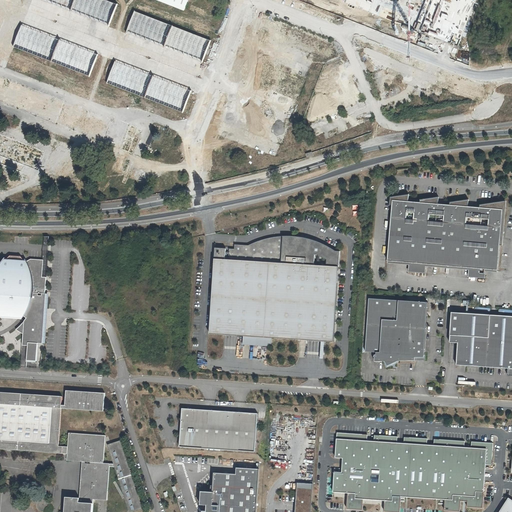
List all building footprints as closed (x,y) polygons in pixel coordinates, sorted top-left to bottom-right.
[(112,1),(110,0),(44,0),(104,23),(112,1)] [(375,0),(338,0),(371,12),(375,0)] [(474,0),(425,0),(414,30),(458,46),(474,0)] [(399,25),(408,28),(416,4),(408,2),(408,4),(398,1),(389,31),(397,33),(399,25)] [(209,38),(133,9),(125,32),(200,61),(209,38)] [(264,18),(259,35),(331,60),(337,43),(264,18)] [(20,25),(13,44),(89,73),(95,54),(20,25)] [(236,54),(241,43),(234,40),(230,51),(236,54)] [(187,89),(116,61),(108,82),(180,109),(187,89)] [(296,99),(304,77),(260,61),(252,83),(296,99)] [(222,98),(214,120),(279,143),(287,121),(222,98)] [(126,174),(141,129),(126,124),(111,169),(126,174)] [(35,170),(42,150),(0,135),(0,164),(19,171),(21,165),(35,170)] [(205,137),(201,145),(218,151),(221,143),(205,137)] [(408,196),(391,198),(390,203),(393,204),(393,200),(408,201),(408,196)] [(408,201),(393,200),(387,261),(409,263),(426,264),(469,268),(498,271),(503,210),(479,208),(468,206),(450,205),(438,204),(408,201)] [(506,202),(480,206),(479,208),(503,210),(498,271),(500,271),(506,202)] [(216,248),(210,334),(334,342),(340,252),(335,251),(335,254),(331,251),(324,247),(321,245),(315,243),(312,242),(305,240),(301,239),(298,238),(292,238),(286,237),(281,238),(275,238),(268,239),(263,240),(258,242),(253,244),(249,246),(235,245),(235,249),(216,248)] [(10,258),(8,255),(5,258),(6,259),(1,266),(0,267),(0,307),(0,308),(3,316),(20,316),(21,315),(24,317),(24,318),(27,319),(24,323),(21,326),(16,331),(23,335),(22,346),(28,347),(27,362),(37,362),(38,344),(43,345),(44,320),(45,295),(46,295),(46,279),(42,278),(43,261),(31,260),(25,264),(21,258),(10,257),(10,258)] [(426,264),(409,263),(408,272),(425,274),(426,264)] [(486,270),(469,268),(468,278),(485,279),(486,270)] [(365,352),(376,352),(377,355),(375,355),(375,361),(415,361),(415,355),(425,356),(428,303),(369,299),(365,352)] [(511,316),(451,312),(449,342),(457,343),(456,365),(508,368),(511,368),(511,375),(511,316)] [(106,402),(103,402),(103,392),(65,390),(65,405),(61,404),(62,397),(0,392),(0,448),(67,454),(67,460),(82,462),(79,498),(66,497),(64,511),(91,511),(93,499),(107,501),(109,467),(114,465),(129,511),(131,511),(141,509),(118,441),(107,444),(113,462),(108,464),(103,463),(105,436),(69,433),(68,447),(59,446),(61,408),(100,410),(100,407),(106,408),(106,402)] [(205,410),(182,408),(179,447),(255,452),(258,413),(219,411),(219,414),(205,413),(205,410)] [(367,435),(337,433),(335,458),(343,458),(342,472),(334,472),(333,492),(348,493),(347,509),(362,510),(363,500),(385,501),(384,511),(394,511),(399,511),(401,497),(445,500),(444,510),(460,511),(460,501),(467,501),(467,507),(482,508),(485,464),(492,465),(493,443),(472,442),(471,448),(464,448),(465,441),(434,439),(434,446),(427,445),(427,439),(404,437),(404,444),(397,443),(397,437),(375,435),(374,441),(367,441),(367,435)] [(256,511),(259,468),(236,467),(236,473),(214,472),(213,491),(204,491),(203,504),(207,505),(206,511),(211,511),(256,511)] [(311,511),(313,489),(298,488),(296,511),(311,511)] [(511,511),(511,502),(508,500),(500,511),(511,511)]
